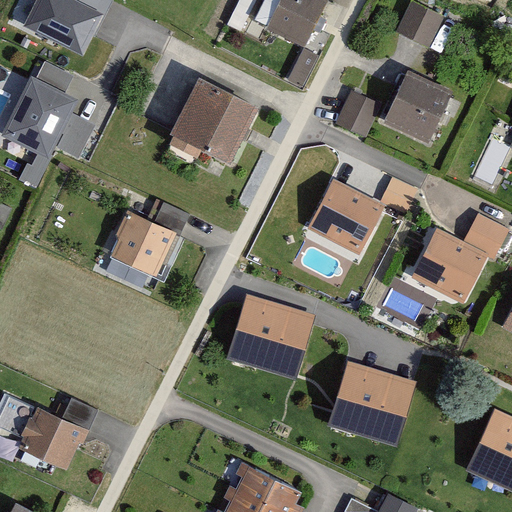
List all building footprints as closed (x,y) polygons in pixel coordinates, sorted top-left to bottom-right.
[(103,16),(70,0),(35,0),(23,27),(83,56),(103,16)] [(239,0),(232,20),(244,24),(253,0),(239,0)] [(266,0),(256,23),(309,47),(316,32),(321,34),(327,21),(321,18),(328,2),(323,0),(266,0)] [(441,20),(413,7),(400,36),(428,49),(441,20)] [(74,94),(26,73),(0,129),(0,132),(47,154),(74,94)] [(452,97),(407,77),(386,125),(431,145),(452,97)] [(257,110),(199,81),(173,135),(231,163),(257,110)] [(381,107),(353,93),(338,125),(366,139),(381,107)] [(96,126),(73,115),(58,148),(81,158),(96,126)] [(394,172),(384,194),(411,207),(422,186),(394,172)] [(385,205),(333,181),(316,217),(332,224),(338,238),(364,250),(385,205)] [(171,228),(126,209),(115,232),(118,239),(111,255),(152,273),(171,228)] [(487,257),(435,233),(419,269),(434,276),(441,290),(467,302),(487,257)] [(231,360),(302,386),(325,323),(253,297),(231,360)] [(336,433),(404,451),(423,379),(355,361),(336,433)] [(511,408),(497,402),(473,454),(493,463),(488,473),(511,484),(511,486),(510,492),(511,493),(511,408)] [(84,431),(36,410),(31,422),(26,420),(19,436),(24,438),(19,450),(67,471),(84,431)] [(291,511),(301,493),(248,469),(239,489),(288,511),(291,511)] [(288,511),(239,489),(228,511),(288,511)] [(347,511),(377,511),(353,500),(347,511)] [(412,511),(389,501),(383,511),(412,511)]
